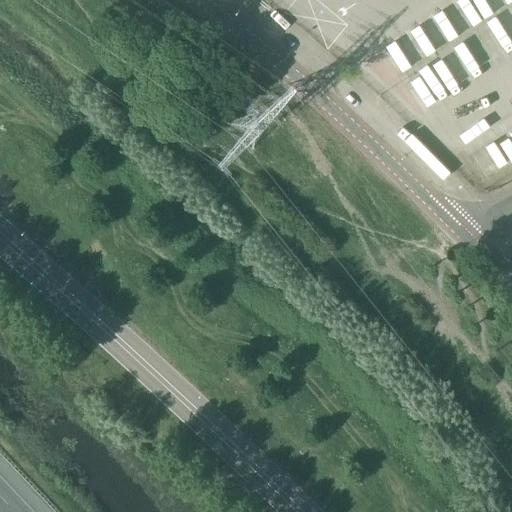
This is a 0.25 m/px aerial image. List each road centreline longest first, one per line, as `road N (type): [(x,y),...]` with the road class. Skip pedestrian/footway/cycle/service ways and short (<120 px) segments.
road 1 (unclassified): [(196,0),(302,84),(465,238)]
road 2 (secondary): [(40,270),(298,511)]
